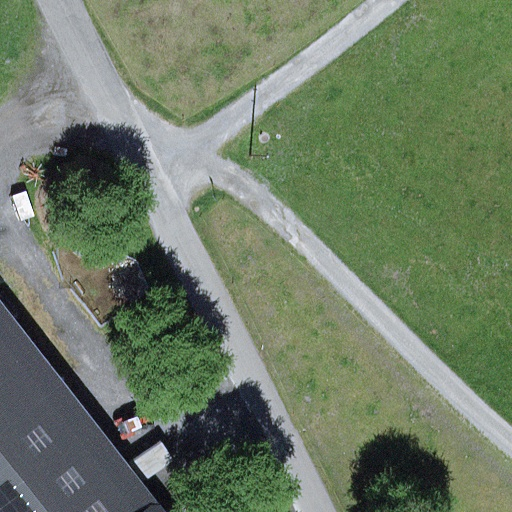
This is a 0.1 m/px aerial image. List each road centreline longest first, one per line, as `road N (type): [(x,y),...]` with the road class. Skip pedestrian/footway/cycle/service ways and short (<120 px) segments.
road 1 (track): [(511,437),(228,177),(150,181),(386,0)]
road 2 (unclassified): [(318,511),(59,0)]
